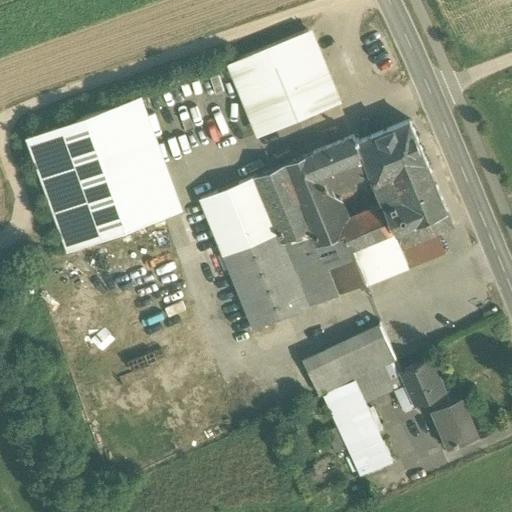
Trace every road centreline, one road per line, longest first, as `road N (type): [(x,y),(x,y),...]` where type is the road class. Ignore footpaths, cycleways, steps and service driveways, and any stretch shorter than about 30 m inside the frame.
road 1 (track): [(0,262),(42,246),(13,131),(341,0)]
road 2 (secondary): [(511,294),(386,0)]
